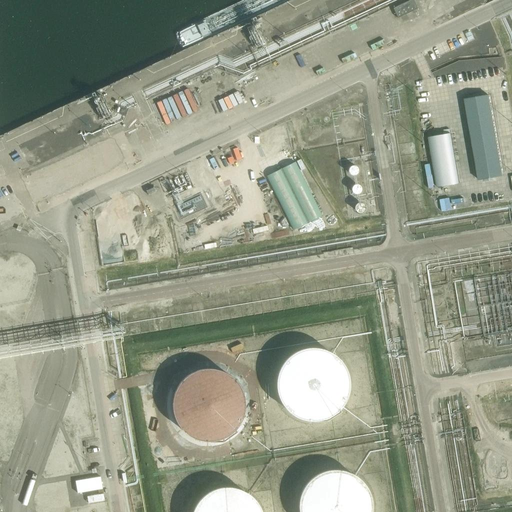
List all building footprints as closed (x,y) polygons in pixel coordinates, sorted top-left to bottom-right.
[(417,9),(412,0),(411,0),(393,9),(397,18),(417,9)] [(488,94),(464,98),(479,181),(503,177),(488,94)] [(450,133),(429,137),(438,188),(459,184),(450,133)] [(125,135),(23,175),(34,203),(136,163),(125,135)] [(295,162),(266,176),(293,230),(322,215),(295,162)] [(0,222),(9,219),(17,214),(14,208),(17,206),(15,202),(12,203),(9,197),(0,201),(0,222)] [(443,211),(452,209),(450,198),(441,200),(443,211)] [(71,309),(67,281),(55,283),(60,311),(71,309)] [(511,331),(493,334),(495,348),(511,344),(511,331)] [(282,403),(296,414),(318,418),(335,411),(346,398),(351,378),(345,358),(333,347),(316,341),(298,343),(284,353),(276,367),(274,385),(282,403)] [(178,427),(191,438),(214,441),(230,435),(242,422),(247,402),(241,382),(229,370),(212,365),(194,367),(180,376),(171,391),(170,409),(178,427)] [(298,511),(372,511),(375,504),(369,484),(357,473),(340,467),(322,469),(308,478),(299,493),(298,511)] [(101,476),(76,480),(78,493),(98,489),(99,494),(88,496),(89,504),(105,501),(101,476)] [(262,511),(260,502),(248,491),(231,485),(213,487),(199,496),(190,511),(262,511)]
